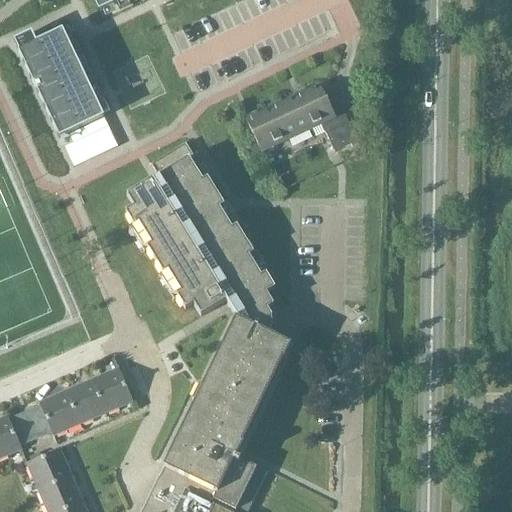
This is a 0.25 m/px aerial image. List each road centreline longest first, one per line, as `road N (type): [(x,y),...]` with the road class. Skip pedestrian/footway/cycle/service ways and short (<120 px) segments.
road 1 (tertiary): [(428,511),(439,0)]
road 2 (residential): [(350,511),(354,345),(334,318),(334,224)]
road 3 (residential): [(0,398),(120,344),(123,332),(99,274)]
road 4 (residential): [(323,0),(181,68)]
